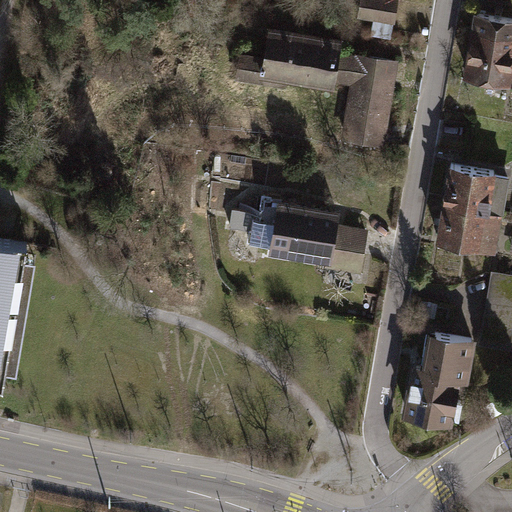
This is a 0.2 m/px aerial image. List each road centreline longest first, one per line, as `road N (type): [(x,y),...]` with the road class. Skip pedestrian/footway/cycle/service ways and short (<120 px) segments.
road 1 (residential): [(412,511),(374,424),(447,0)]
road 2 (tertiary): [(0,456),(245,511)]
road 3 (residential): [(415,511),(435,486),(511,431)]
